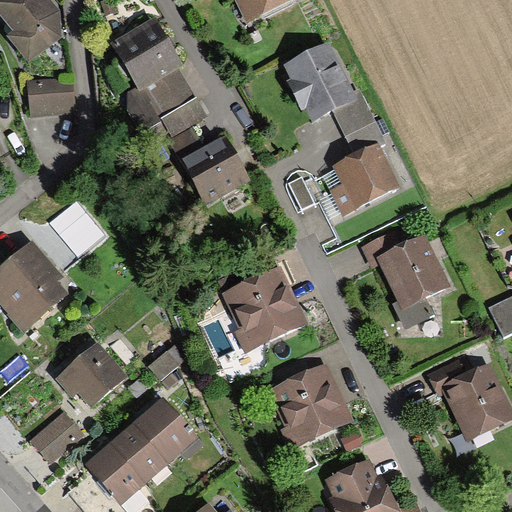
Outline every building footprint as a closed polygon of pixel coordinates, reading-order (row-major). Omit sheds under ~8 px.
[(61,12),(50,0),(0,0),(0,20),(12,34),(6,39),(27,64),(60,37),(61,12)] [(106,0),(99,0),(97,1),(102,17),(111,14),(106,0)] [(295,0),(237,0),(248,22),(295,0)] [(152,25),(114,47),(138,89),(176,67),(152,25)] [(326,48),(283,70),(291,85),(286,88),(299,113),(304,111),(310,123),(333,111),(353,101),(326,48)] [(138,89),(128,95),(128,110),(150,149),(206,116),(176,67),(138,89)] [(76,114),(72,81),(29,85),(32,118),(76,114)] [(362,97),(353,101),(333,111),(346,138),(376,123),(362,97)] [(357,159),(378,148),(386,144),(376,123),(346,138),(357,159)] [(193,132),(170,144),(201,204),(246,181),(226,143),(205,154),(193,132)] [(357,159),(334,170),(343,186),(333,191),(345,215),(398,188),(378,148),(357,159)] [(315,204),(302,179),(289,185),(301,211),(315,204)] [(396,234),(365,248),(375,269),(382,266),(399,303),(392,307),(403,331),(429,319),(420,300),(446,288),(424,239),(402,249),(396,234)] [(236,262),(229,246),(209,256),(216,271),(236,262)] [(25,249),(0,270),(0,312),(19,334),(59,299),(47,286),(53,281),(25,249)] [(305,325),(280,270),(223,295),(239,332),(232,335),(240,353),(305,325)] [(511,332),(511,297),(483,311),(497,340),(511,332)] [(125,377),(96,344),(54,380),(71,399),(79,391),(92,406),(125,377)] [(179,362),(168,349),(142,371),(153,384),(179,362)] [(350,421),(325,366),(268,392),(284,428),(277,431),(285,450),(350,421)] [(449,368),(424,380),(434,400),(441,396),(463,442),(507,420),(483,371),(457,383),(449,368)] [(138,424),(169,459),(193,438),(163,403),(138,424)] [(82,435),(65,414),(31,443),(48,463),(82,435)] [(169,459),(138,424),(113,445),(144,480),(169,459)] [(354,448),(349,436),(336,442),(342,454),(354,448)] [(144,480),(113,445),(89,467),(119,502),(144,480)] [(366,463),(323,482),(336,511),(398,511),(381,474),(373,478),(366,463)]
